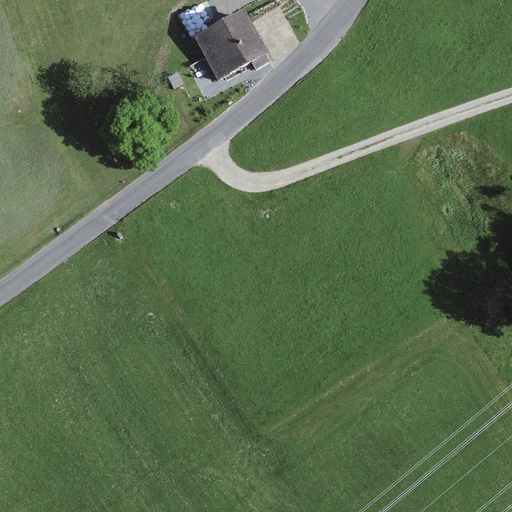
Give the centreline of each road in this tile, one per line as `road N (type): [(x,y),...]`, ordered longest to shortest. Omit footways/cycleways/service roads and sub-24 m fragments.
road 1 (unclassified): [(0,293),(277,84),(355,0)]
road 2 (track): [(511,97),(267,183),(228,172),(207,140)]
